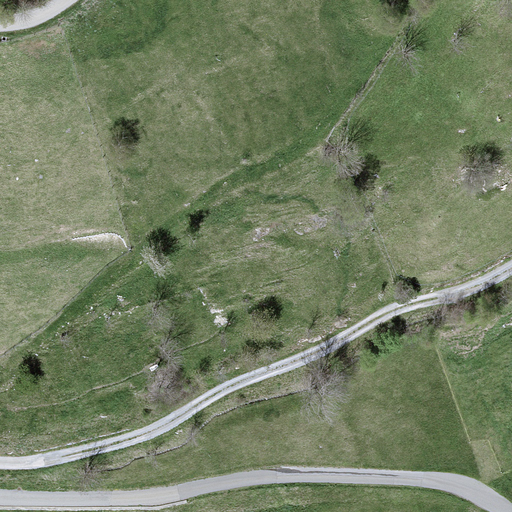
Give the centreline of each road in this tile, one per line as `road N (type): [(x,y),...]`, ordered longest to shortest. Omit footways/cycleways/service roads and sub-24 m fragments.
road 1 (track): [(0,461),(118,445),(180,419),(219,391),(324,350),(391,308),(464,292),(511,269)]
road 2 (unclassified): [(507,511),(460,486),(421,479),(239,478),(149,496),(0,497)]
